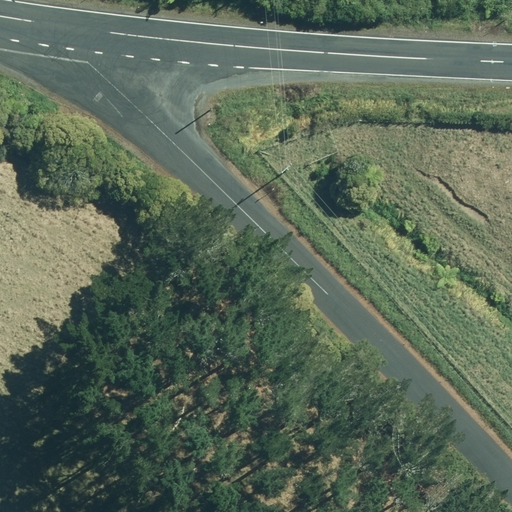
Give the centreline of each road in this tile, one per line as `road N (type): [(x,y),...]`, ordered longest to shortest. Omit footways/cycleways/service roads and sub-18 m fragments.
road 1 (unclassified): [(86,30),(87,60),(511,491)]
road 2 (secondary): [(86,30),(511,63)]
